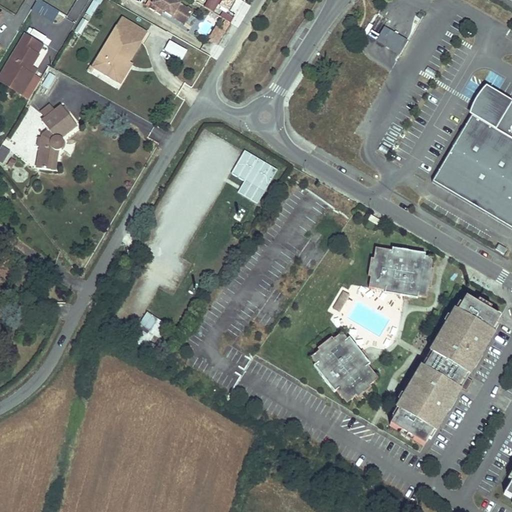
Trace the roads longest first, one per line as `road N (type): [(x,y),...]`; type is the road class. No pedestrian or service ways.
road 1 (unclassified): [(0,410),(36,384),(57,352),(200,98)]
road 2 (residential): [(273,128),(293,151),(511,280)]
road 3 (residential): [(338,0),(273,102)]
